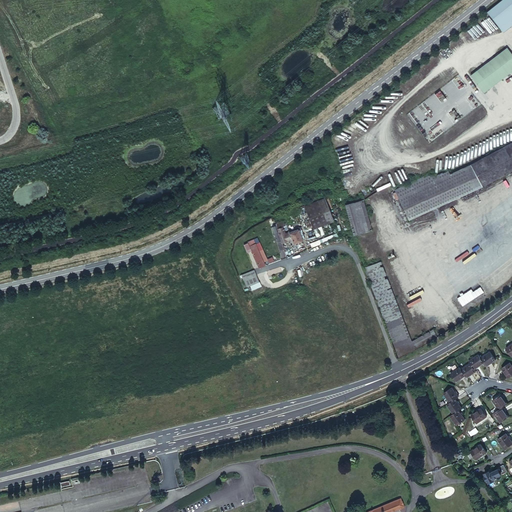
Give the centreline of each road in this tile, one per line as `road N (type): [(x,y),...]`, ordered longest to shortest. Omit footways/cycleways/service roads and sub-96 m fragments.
road 1 (unclassified): [(0,288),(141,254),(206,221),(485,0)]
road 2 (secondary): [(511,297),(463,335),(372,382),(0,478)]
